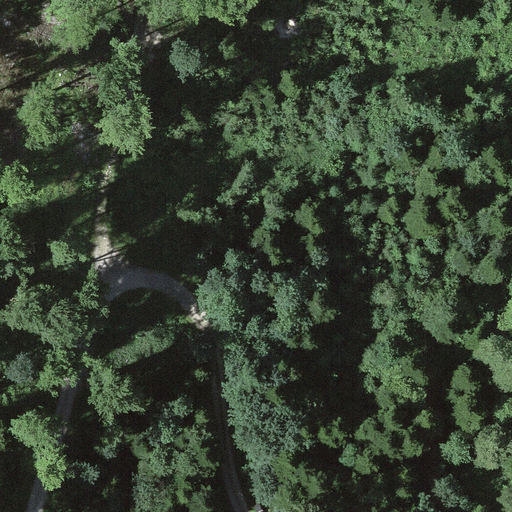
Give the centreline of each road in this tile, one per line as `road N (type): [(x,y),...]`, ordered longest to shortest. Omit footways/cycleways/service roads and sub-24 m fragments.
road 1 (track): [(36,511),(93,319),(108,288),(132,273),(159,273),(187,286),(206,313),(224,401),(224,459),(241,511)]
road 2 (track): [(345,511),(348,370),(373,280),(426,130),(511,29)]
road 3 (track): [(155,0),(103,205),(108,288)]
